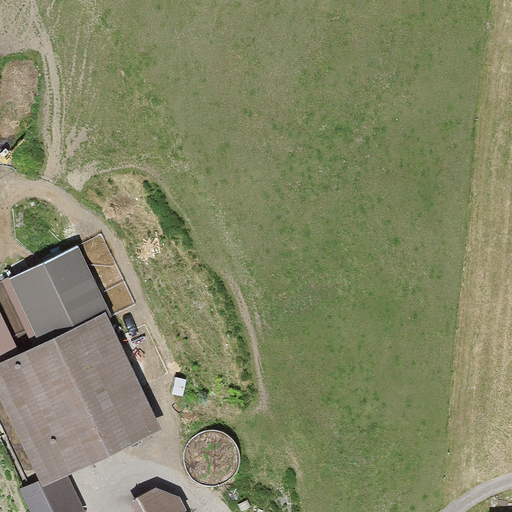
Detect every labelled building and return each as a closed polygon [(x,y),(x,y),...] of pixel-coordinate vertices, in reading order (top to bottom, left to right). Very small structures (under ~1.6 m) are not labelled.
[(8,280),(40,346),(106,314),(75,248),(8,280)] [(4,275),(0,276),(0,349),(30,337),(4,275)] [(40,346),(0,364),(0,399),(41,484),(161,426),(106,314),(40,346)] [(237,449),(229,438),(217,432),(204,433),(192,439),(185,450),(184,463),(189,476),(199,484),(212,487),(225,484),(234,475),(239,462),(237,449)] [(162,483),(128,502),(132,511),(178,511),(172,501),(162,483)]
